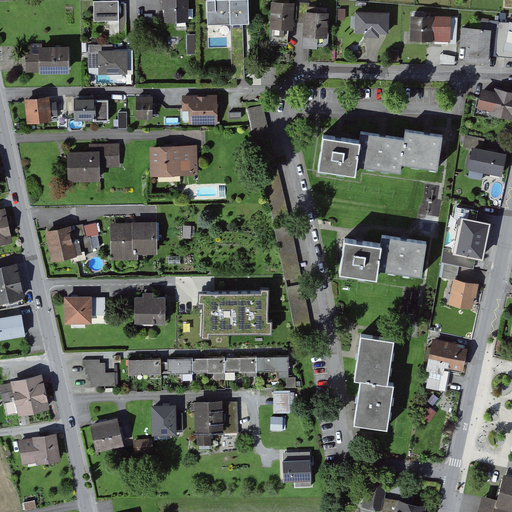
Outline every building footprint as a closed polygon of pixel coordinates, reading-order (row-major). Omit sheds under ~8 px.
[(121,19),(120,3),(120,0),(114,0),(95,0),(95,4),(96,20),(121,19)] [(188,0),(165,0),(166,19),(179,19),(188,19),(189,19),(189,8),(188,0)] [(209,0),(210,23),(234,23),(245,23),(251,22),(250,0),(209,0)] [(274,2),(273,26),(290,27),(294,27),(295,3),(274,2)] [(129,35),(128,3),(120,3),(121,19),(121,35),(129,35)] [(161,5),(146,6),(147,20),(161,20),(161,5)] [(331,34),(329,34),(330,13),(310,12),(308,11),(307,46),(331,47),(331,34)] [(391,12),(359,11),(358,30),(368,31),(368,35),(380,35),(381,31),(386,31),(390,31),(391,12)] [(459,18),(415,17),(414,37),(437,38),(437,42),(459,43),(459,18)] [(234,23),(235,78),(246,78),(245,23),(234,23)] [(511,31),(511,23),(502,23),(500,51),(502,54),(511,55),(511,47),(509,47),(511,31)] [(289,42),(290,27),(273,26),(273,42),(289,42)] [(491,61),(493,30),(465,28),(464,43),(470,44),(469,59),(491,61)] [(188,53),(197,52),(196,33),(187,33),(188,53)] [(115,44),(91,44),(91,67),(103,66),(102,52),(115,51),(115,49),(115,44)] [(70,46),(32,46),(32,53),(27,53),(27,64),(28,73),(70,73),(70,46)] [(103,66),(103,72),(128,71),(128,51),(115,51),(102,52),(103,66)] [(511,92),(498,89),(498,93),(485,90),(482,105),(494,108),(493,111),(511,115),(511,92)] [(194,122),(217,121),(217,96),(187,96),(187,101),(187,108),(194,108),(194,122)] [(50,97),(27,99),(29,122),(53,120),(52,115),(51,103),(50,97)] [(160,105),(153,105),(153,97),(140,97),(140,116),(160,116),(160,105)] [(110,120),(110,99),(104,99),(77,100),(77,120),(110,120)] [(264,105),(250,108),(262,160),(277,157),(264,105)] [(118,111),(119,127),(127,126),(126,111),(118,111)] [(429,133),(409,130),(408,138),(404,164),(441,169),(446,135),(429,133)] [(385,135),(364,132),(363,140),(359,166),(403,172),(404,164),(408,138),(385,135)] [(341,137),(325,135),(320,169),(358,175),(359,166),(363,140),(341,137)] [(466,146),(476,149),(484,150),(485,145),(487,138),(469,135),(466,146)] [(122,144),(93,144),(93,152),(100,151),(101,166),(122,165),(122,144)] [(187,145),(151,146),(152,175),(200,174),(199,144),(187,145)] [(476,149),(472,167),(485,170),(506,174),(510,155),(484,150),(476,149)] [(93,152),(70,152),(71,180),(101,179),(101,166),(100,151),(93,152)] [(278,164),(263,167),(276,220),(290,216),(278,164)] [(485,170),(472,167),(471,175),(483,178),(485,170)] [(474,214),(475,209),(459,206),(457,217),(461,217),(473,220),(474,214)] [(8,208),(0,209),(0,245),(15,242),(8,208)] [(484,256),(490,223),(473,220),(461,217),(454,251),(484,256)] [(140,253),(159,253),(159,222),(145,222),(135,222),(135,223),(113,224),(114,258),(140,258),(140,253)] [(100,234),(98,223),(91,224),(85,225),(85,223),(48,230),(53,259),(76,255),(87,253),(94,252),(91,236),(100,234)] [(292,224),(278,227),(288,279),(303,276),(292,224)] [(407,239),(385,235),(384,245),(381,269),(424,277),(430,242),(407,239)] [(365,242),(346,239),(341,273),(379,279),(381,269),(384,245),(365,242)] [(0,303),(27,297),(19,262),(0,266),(0,303)] [(481,284),(458,280),(453,303),(474,307),(476,296),(478,296),(481,284)] [(304,284),(290,287),(300,340),(314,337),(304,284)] [(262,291),(200,290),(199,301),(203,301),(203,331),(203,336),(211,336),(211,332),(273,333),(274,319),(269,319),(269,286),(262,286),(262,291)] [(419,312),(420,288),(410,287),(410,312),(419,312)] [(137,298),(137,320),(167,320),(167,298),(155,298),(155,293),(146,293),(146,298),(137,298)] [(92,297),(67,297),(67,322),(93,322),(93,314),(92,297)] [(93,314),(107,314),(107,297),(99,297),(92,297),(93,314)] [(23,314),(0,317),(0,340),(27,336),(23,314)] [(397,339),(363,334),(360,357),(356,380),(363,381),(390,385),(397,339)] [(439,339),(429,384),(446,388),(447,380),(450,368),(462,371),(467,345),(439,339)] [(290,355),(259,356),(259,371),(281,371),(291,370),(290,355)] [(259,356),(229,357),(229,359),(227,360),(227,372),(249,371),(259,371),(259,356)] [(197,358),(197,360),(195,360),(195,373),(217,372),(227,372),(227,360),(227,357),(197,358)] [(163,358),(130,359),(130,374),(153,374),(163,373),(163,361),(163,358)] [(163,361),(163,373),(186,373),(195,373),(195,360),(194,358),(170,358),(170,361),(163,361)] [(90,372),(90,379),(92,379),(92,386),(117,385),(117,371),(107,372),(107,362),(102,362),(102,359),(84,359),(84,366),(87,366),(87,373),(90,372)] [(13,380),(21,416),(52,409),(44,373),(13,380)] [(291,377),(289,377),(289,387),(298,387),(298,377),(291,377)] [(390,430),(396,385),(390,385),(363,381),(360,399),(356,425),(390,430)] [(292,389),(274,389),(274,411),(292,411),(292,389)] [(240,415),(240,401),(200,402),(200,433),(212,432),(241,432),(240,415)] [(176,405),(156,406),(156,431),(185,430),(185,413),(176,413),(176,405)] [(271,429),(283,430),(284,415),(271,414),(271,429)] [(256,417),(256,415),(240,415),(241,432),(241,434),(256,433),(256,417)] [(119,419),(95,425),(100,448),(124,443),(119,419)] [(212,432),(200,433),(201,443),(212,443),(212,432)] [(58,434),(21,439),(24,466),(62,461),(58,434)] [(154,439),(136,440),(137,451),(154,450),(154,439)] [(314,458),(286,459),(286,479),(314,478),(314,458)] [(511,476),(507,475),(500,501),(500,503),(511,506),(511,476)] [(402,503),(384,499),(388,482),(372,479),(367,503),(400,510),(402,503)] [(511,511),(511,506),(500,503),(500,501),(485,497),(481,511),(511,511)] [(425,511),(426,506),(402,501),(402,503),(400,510),(399,511),(425,511)]
